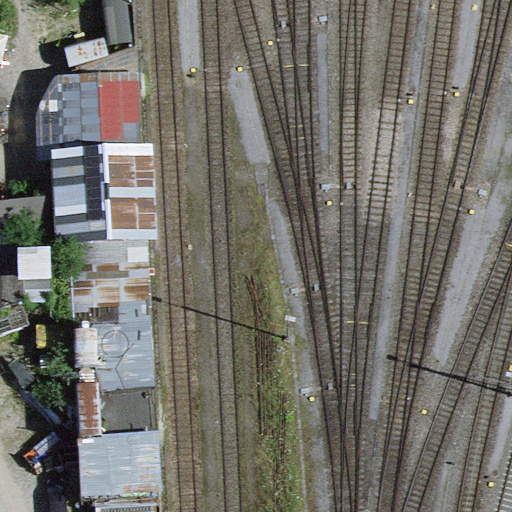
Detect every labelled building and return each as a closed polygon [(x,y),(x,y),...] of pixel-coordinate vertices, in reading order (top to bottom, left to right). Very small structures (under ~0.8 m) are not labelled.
[(83,0),(73,32),(97,40),(110,0),(83,0)] [(27,70),(57,67),(50,3),(20,6),(27,70)] [(65,245),(140,240),(130,87),(55,92),(65,245)] [(41,202),(0,206),(0,244),(45,240),(41,202)] [(82,500),(156,495),(140,240),(65,245),(82,500)] [(0,262),(0,309),(47,308),(46,261),(0,262)]
